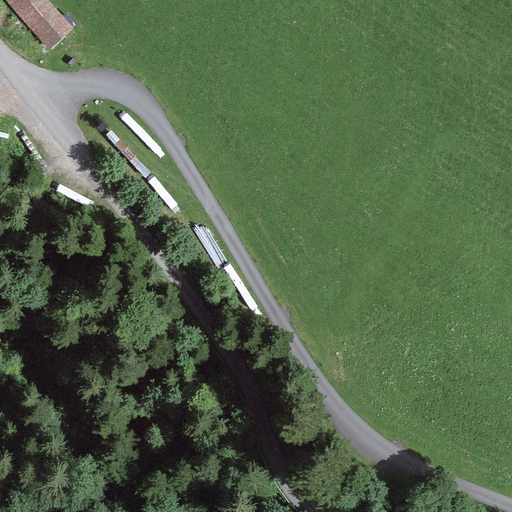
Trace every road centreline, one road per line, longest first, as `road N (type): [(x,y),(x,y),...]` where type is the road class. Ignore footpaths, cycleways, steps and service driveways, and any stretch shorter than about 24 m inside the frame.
road 1 (track): [(511,506),(408,465),(337,408),(147,110),(108,87),(38,87)]
road 2 (track): [(320,511),(292,446),(38,87)]
